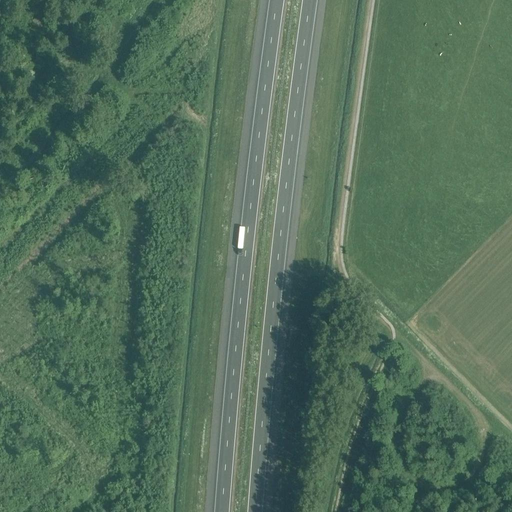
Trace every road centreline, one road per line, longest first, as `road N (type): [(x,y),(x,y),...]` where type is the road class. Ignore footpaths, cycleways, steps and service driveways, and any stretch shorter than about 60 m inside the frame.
road 1 (motorway): [(275,0),(220,511)]
road 2 (motorway): [(259,511),(313,0)]
road 3 (track): [(389,327),(469,406),(483,436),(469,477),(423,483),(400,458),(407,404)]
